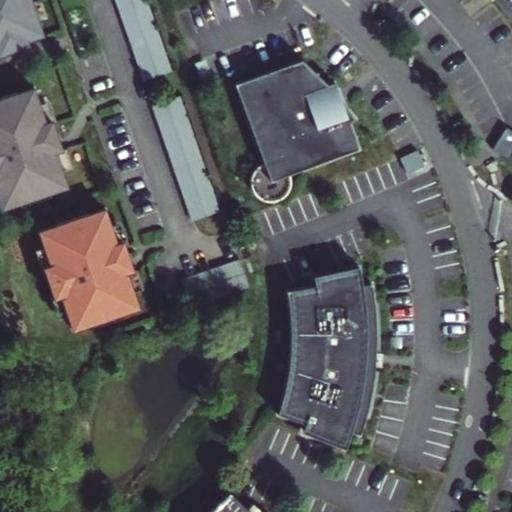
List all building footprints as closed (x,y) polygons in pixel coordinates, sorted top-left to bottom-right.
[(0,0),(0,46),(2,46),(33,36),(49,31),(39,0),(0,0)] [(149,0),(120,0),(146,74),(172,65),(149,0)] [(511,0),(500,0),(511,13),(511,0)] [(2,46),(4,50),(35,40),(33,36),(2,46)] [(284,172),(354,146),(344,121),(351,116),(337,100),(331,82),(325,85),(302,60),(235,84),(263,160),(256,163),(251,170),(250,179),(254,189),(264,194),(276,192),(282,187),(285,178),(284,172)] [(50,189),(70,183),(58,147),(55,148),(51,137),(61,134),(56,117),(49,118),(38,83),(19,89),(19,88),(0,93),(0,193),(3,204),(22,198),(23,199),(51,190),(50,189)] [(180,89),(154,98),(194,214),(220,205),(180,89)] [(51,137),(55,148),(58,147),(65,145),(61,134),(51,137)] [(120,311),(139,305),(127,268),(124,270),(121,259),(131,256),(125,238),(119,240),(107,205),(88,211),(87,210),(60,219),(60,220),(41,227),(52,261),(45,263),(55,294),(62,292),(73,326),(92,320),(93,321),(121,312),(120,311)] [(121,259),(124,270),(127,268),(134,266),(131,256),(121,259)] [(182,277),(190,303),(249,284),(241,258),(182,277)] [(320,285),(289,292),(293,313),(294,330),(294,350),(292,369),(286,395),(280,411),(309,424),(307,430),(345,447),(345,449),(346,449),(353,433),(362,436),(372,400),(377,368),(379,337),(377,306),(373,282),(364,284),(360,266),(359,267),(359,268),(318,278),(320,285)] [(249,511),(229,493),(220,502),(208,511),(249,511)]
